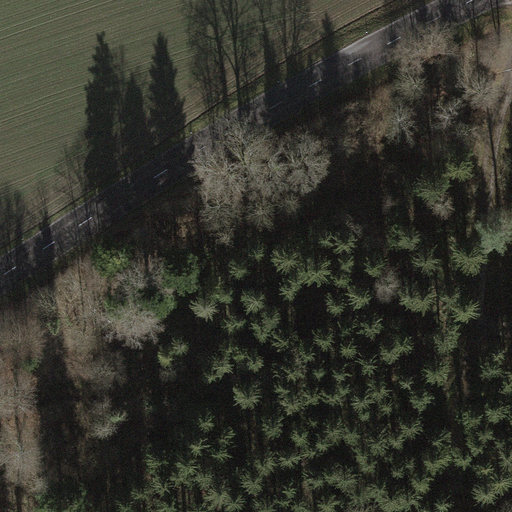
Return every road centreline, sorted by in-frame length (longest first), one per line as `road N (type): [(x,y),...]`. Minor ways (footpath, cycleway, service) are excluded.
road 1 (tertiary): [(476,0),(175,161),(0,276)]
road 2 (track): [(401,511),(441,466),(475,365),(510,68)]
